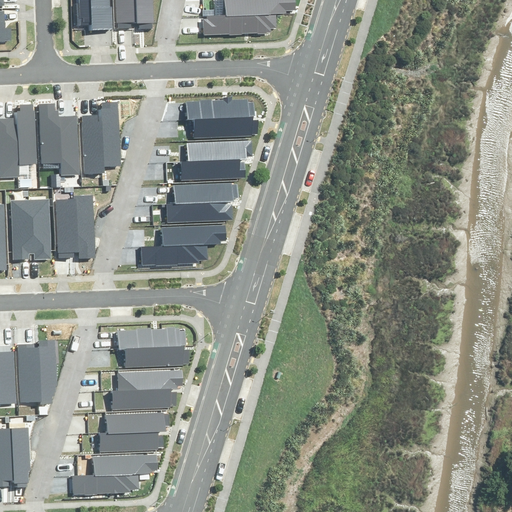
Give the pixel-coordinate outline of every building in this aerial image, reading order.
[(110,0),(76,0),(78,18),(81,18),(81,21),(88,21),(88,30),(112,29),(110,0)] [(114,0),(116,29),(134,28),(134,23),(132,0),(114,0)] [(132,0),(134,23),(152,23),(151,0),(132,0)] [(223,0),(223,14),(274,12),(284,12),(284,8),(292,8),(291,0),(223,0)] [(201,33),(274,30),(274,12),(223,14),(204,14),(204,19),(201,19),(201,33)] [(186,100),(186,118),(193,117),(252,116),(251,98),(186,100)] [(98,107),(98,114),(101,164),(119,163),(116,100),(101,101),(101,107),(98,107)] [(40,161),(59,160),(57,115),(57,109),(54,109),(54,102),(38,103),(40,161)] [(15,110),(15,116),(17,163),(35,162),(33,103),(19,103),(20,110),(15,110)] [(79,115),(82,173),(101,172),(101,164),(98,114),(79,115)] [(59,173),(78,173),(76,115),(57,115),(59,160),(59,173)] [(0,116),(0,175),(18,175),(17,163),(15,116),(0,116)] [(252,116),(193,117),(194,135),(256,133),(256,118),(252,118),(252,116)] [(186,142),(187,162),(232,159),(245,159),(244,153),(252,153),(251,138),(186,142)] [(232,159),(187,162),(180,162),(181,178),(245,175),(245,159),(232,159)] [(171,183),(172,202),(228,199),(233,199),(233,180),(171,183)] [(73,197),(76,257),(94,256),(90,193),(73,194),(73,197)] [(54,198),(57,258),(76,257),(73,197),(54,198)] [(28,200),(30,252),(33,251),(34,258),(47,258),(45,199),(28,200)] [(165,202),(166,221),(229,217),(228,199),(172,202),(165,202)] [(11,200),(13,258),(28,257),(28,252),(30,252),(28,200),(11,200)] [(161,225),(162,245),(207,243),(220,242),(219,238),(227,237),(226,222),(161,225)] [(138,246),(139,265),(197,262),(196,256),(207,256),(207,243),(162,245),(138,246)] [(116,329),(117,347),(124,347),(182,345),(182,327),(116,329)] [(39,345),(37,345),(39,400),(50,400),(56,381),(53,338),(39,339),(39,345)] [(32,342),(18,343),(19,401),(39,400),(37,345),(32,345),(32,342)] [(182,345),(124,347),(124,364),(187,362),(186,347),(182,347),(182,345)] [(0,400),(14,400),(12,350),(0,350),(0,400)] [(116,371),(117,391),(162,389),(175,388),(175,383),(183,382),(182,367),(116,371)] [(162,389),(117,391),(111,391),(112,407),(176,404),(175,388),(162,389)] [(103,412),(104,431),(152,429),(155,429),(162,428),(161,410),(103,412)] [(9,427),(0,426),(0,483),(3,484),(3,479),(10,479),(9,427)] [(9,427),(10,479),(13,479),(13,484),(24,484),(24,468),(28,468),(27,426),(9,427)] [(97,432),(98,450),(149,448),(156,447),(155,429),(152,429),(104,431),(97,432)] [(91,455),(92,474),(137,472),(150,471),(150,467),(158,466),(157,451),(91,455)] [(69,475),(70,494),(127,491),(127,486),(138,485),(137,472),(92,474),(69,475)]
